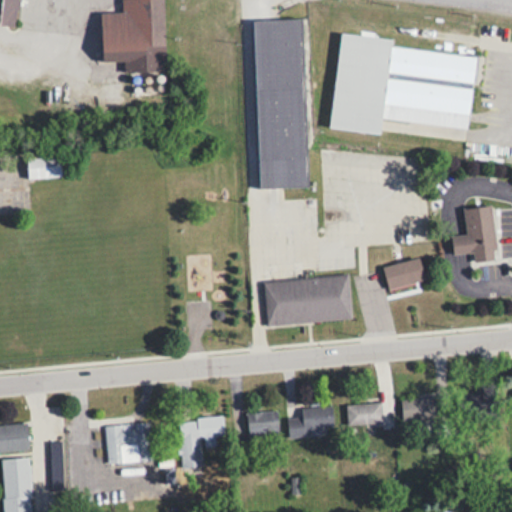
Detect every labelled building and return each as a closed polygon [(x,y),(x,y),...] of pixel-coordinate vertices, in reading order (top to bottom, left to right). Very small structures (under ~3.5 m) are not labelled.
[(0,0),(0,22),(13,24),(16,0),(0,0)] [(164,69),(162,0),(120,0),(120,11),(98,11),(100,60),(122,60),(122,70),(164,69)] [(252,18),(257,186),(307,185),(302,17),(252,18)] [(328,127),(378,133),(380,118),(466,127),(474,54),(390,45),(391,37),(338,31),(328,127)] [(25,178),(60,176),(59,154),(25,156),(25,178)] [(500,205),(507,259),(483,263),(482,254),(461,256),(459,240),(473,238),(469,210),(500,205)] [(381,266),(386,289),(423,280),(418,257),(381,266)] [(349,318),(347,275),(260,280),(263,323),(349,318)] [(494,405),(490,393),(479,397),(483,408),(494,405)] [(400,398),(400,419),(434,419),(434,398),(400,398)] [(345,403),(346,424),(381,424),(380,403),(345,403)] [(286,417),(287,437),(309,436),(308,427),(332,426),(331,406),(299,408),(300,417),(286,417)] [(246,437),(277,437),(277,411),(246,411),(246,437)] [(222,437),(221,416),(178,417),(179,438),(222,437)] [(152,460),(149,421),(102,424),(105,463),(152,460)] [(0,450),(28,449),(26,423),(0,424),(0,450)] [(29,511),(28,457),(1,457),(2,511),(29,511)]
